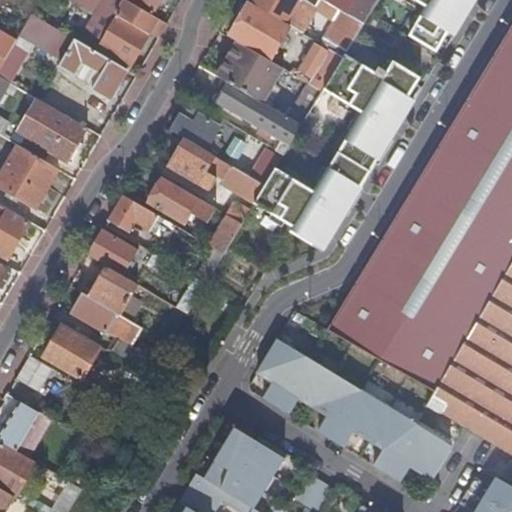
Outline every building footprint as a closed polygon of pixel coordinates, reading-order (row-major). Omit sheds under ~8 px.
[(131,67),(150,34),(159,19),(152,16),(124,0),(75,0),(100,14),(82,45),(96,53),(99,49),(131,67)] [(124,0),(152,16),(161,0),(124,0)] [(257,0),(253,7),(285,25),(299,0),(257,0)] [(356,0),(347,15),(364,25),(378,0),(356,0)] [(403,0),(428,15),(412,41),(440,58),(450,41),(461,48),(490,0),(403,0)] [(270,62),(290,28),(285,25),(253,7),(250,5),(230,38),(238,42),(270,62)] [(342,12),(322,47),(329,51),(344,59),(364,25),(347,15),(342,12)] [(150,34),(159,39),(168,25),(159,19),(150,34)] [(66,36),(40,20),(34,30),(49,39),(48,41),(59,48),(66,36)] [(503,44),(329,331),(429,394),(511,257),(511,29),(508,36),(503,44)] [(18,42),(0,30),(0,69),(1,70),(18,42)] [(110,102),(128,72),(96,53),(82,45),(76,41),(60,68),(75,76),(83,63),(98,72),(90,87),(94,89),(93,92),(110,102)] [(262,104),(282,69),(270,62),(238,42),(217,78),(244,94),(248,96),(262,104)] [(300,72),(312,79),(327,53),(315,46),(300,72)] [(323,93),(332,78),(344,59),(329,51),(327,53),(312,79),(309,84),(323,93)] [(432,86),(393,63),(387,74),(378,69),(375,74),(349,59),(324,101),(358,122),(316,193),(278,171),(251,217),(332,265),(371,199),(368,196),(383,172),(387,174),(422,114),(417,111),(432,86)] [(0,103),(11,84),(0,77),(0,103)] [(302,128),(323,93),(309,84),(287,119),(302,128)] [(250,110),(242,105),(248,96),(244,94),(235,108),(253,118),(257,112),(251,108),(250,110)] [(284,158),(302,128),(287,119),(262,104),(248,96),(242,105),(250,110),(251,108),(257,112),(253,118),(250,123),(281,141),(275,152),(284,158)] [(189,111),(184,120),(193,125),(198,116),(189,111)] [(172,132),(186,141),(206,153),(219,129),(198,116),(193,125),(184,120),(181,117),(172,132)] [(69,163),(88,129),(70,119),(51,153),(69,163)] [(237,162),(247,144),(232,136),(222,154),(237,162)] [(210,192),(226,164),(206,153),(186,141),(170,168),(210,192)] [(0,186),(36,208),(59,169),(35,156),(19,146),(0,178),(0,186)] [(210,224),(217,211),(198,200),(163,179),(151,199),(156,201),(153,207),(183,226),(192,213),(210,224)] [(124,197),(109,222),(129,234),(135,224),(167,241),(175,227),(124,197)] [(0,253),(10,259),(31,223),(0,205),(0,253)] [(212,249),(224,256),(242,225),(228,217),(209,247),(212,249)] [(137,251),(104,232),(89,256),(109,268),(122,276),(137,251)] [(195,279),(206,285),(224,256),(212,249),(195,279)] [(511,257),(429,394),(434,397),(427,408),(511,457),(511,257)] [(119,316),(137,285),(122,276),(109,268),(90,299),(117,314),(119,316)] [(188,315),(206,285),(195,279),(186,292),(176,308),(188,315)] [(160,298),(176,308),(186,292),(170,283),(160,298)] [(151,376),(163,358),(142,346),(138,351),(132,348),(142,329),(119,316),(117,314),(90,299),(83,295),(72,314),(106,334),(107,333),(119,340),(112,353),(151,376)] [(63,328),(45,359),(83,381),(89,371),(94,374),(97,368),(92,365),(100,350),(63,328)] [(263,399),(277,407),(306,358),(278,341),(258,375),(273,384),(263,399)] [(30,356),(17,379),(40,393),(53,370),(30,356)] [(299,400),(314,409),(334,376),(306,358),(277,407),(290,416),(299,400)] [(334,376),(314,409),(329,418),(319,433),(333,441),(362,393),(334,376)] [(362,393),(333,441),(346,449),(355,434),(370,443),(389,410),(362,393)] [(0,438),(0,442),(2,443),(17,453),(40,414),(21,403),(0,438)] [(388,475),(414,432),(417,427),(389,410),(370,443),(384,451),(375,467),(388,475)] [(237,429),(207,480),(255,511),(287,459),(237,429)] [(414,432),(388,475),(402,483),(411,468),(434,482),(451,454),(414,432)] [(2,443),(0,446),(0,489),(14,497),(16,499),(37,464),(17,453),(2,443)] [(198,474),(180,502),(189,508),(195,511),(218,511),(224,503),(239,511),(255,511),(207,480),(198,474)] [(293,497),(312,511),(314,511),(331,490),(310,474),(293,497)] [(469,491),(503,511),(511,511),(511,485),(497,477),(491,486),(477,478),(469,491)] [(67,511),(79,488),(63,481),(48,511),(67,511)] [(0,511),(4,511),(14,497),(0,489),(0,511)] [(503,511),(469,491),(461,504),(473,511),(503,511)]
